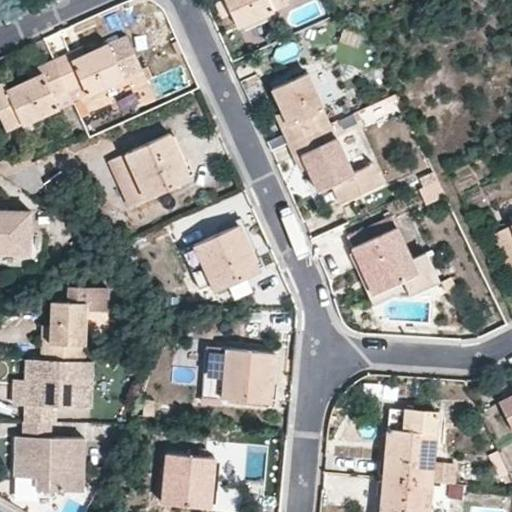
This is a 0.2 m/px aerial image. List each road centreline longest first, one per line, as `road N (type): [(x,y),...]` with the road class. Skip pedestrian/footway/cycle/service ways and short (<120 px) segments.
road 1 (residential): [(181,0),(313,295),(313,351)]
road 2 (residential): [(511,341),(464,357),(313,351)]
road 3 (residential): [(313,351),(299,511)]
